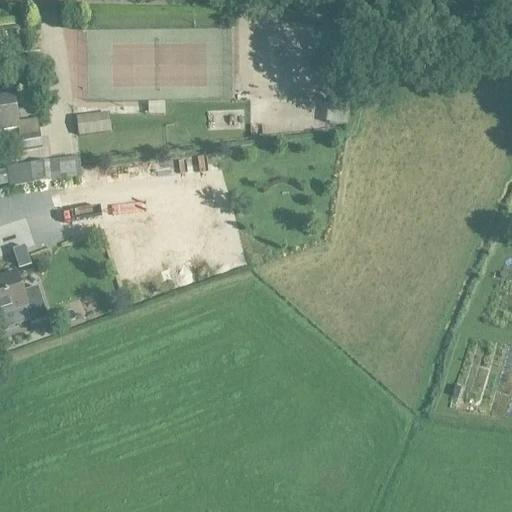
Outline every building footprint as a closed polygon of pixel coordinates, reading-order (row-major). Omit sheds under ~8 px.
[(0,135),(18,132),(17,125),(13,102),(0,103),(0,135)] [(165,106),(148,106),(148,118),(165,118),(165,106)] [(109,115),(81,119),(76,120),(78,136),(112,131),(109,115)] [(19,139),(40,136),(38,122),(17,125),(18,132),(19,139)] [(40,136),(19,139),(15,140),(17,154),(42,150),(40,136)] [(30,166),(6,170),(9,190),(32,187),(32,186),(51,184),(48,164),(30,166)] [(25,248),(12,252),(19,272),(31,267),(25,248)] [(38,290),(22,295),(15,276),(0,280),(0,318),(25,310),(30,327),(48,321),(38,290)]
